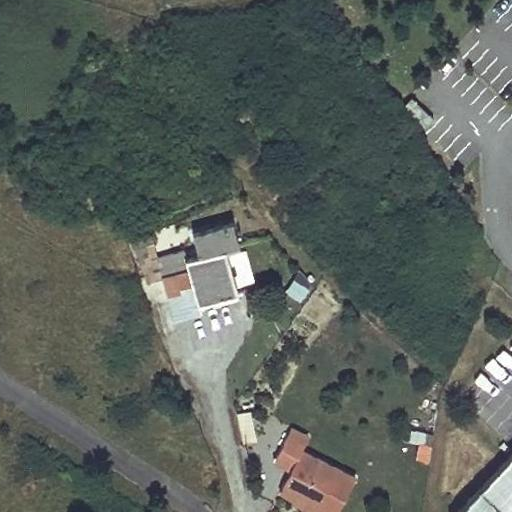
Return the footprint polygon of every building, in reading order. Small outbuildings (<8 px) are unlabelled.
[(188,270),(176,273),(181,291),(166,295),(173,320),(200,312),(198,302),(236,291),(225,247),(237,244),(232,222),(192,232),(198,255),(185,258),(188,270)] [(156,257),(148,231),(128,238),(143,281),(161,275),(156,257)] [(161,277),(176,273),(188,270),(185,258),(183,249),(156,257),(161,275),(161,277)] [(294,300),(312,286),(300,270),(282,284),(294,300)] [(176,273),(161,277),(166,295),(181,291),(176,273)] [(251,409),(236,412),(242,443),(257,439),(251,409)] [(291,469),(280,491),(296,500),(298,496),(307,501),(329,511),(338,511),(355,477),(301,451),(307,438),(290,429),(274,461),(291,469)] [(511,511),(511,453),(457,511),(511,511)] [(329,511),(307,501),(298,496),(296,500),(295,503),(304,507),(302,511),(303,511),(329,511)]
